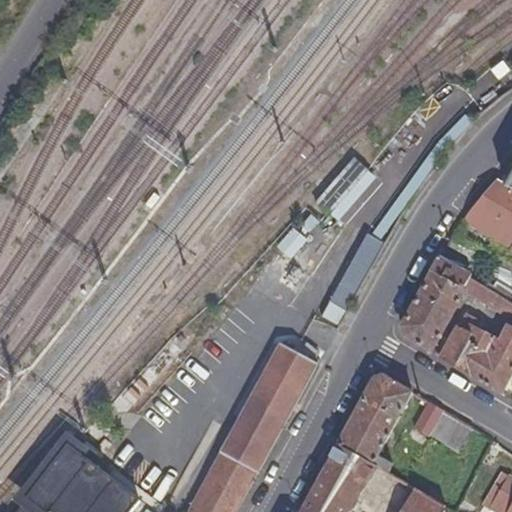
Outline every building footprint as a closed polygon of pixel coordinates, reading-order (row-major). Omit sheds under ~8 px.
[(511,249),(511,187),(504,182),(498,179),(484,195),(476,203),(464,222),(511,249)] [(277,247),(292,259),(309,239),(294,227),(277,247)] [(365,232),(323,319),(340,327),(382,240),(365,232)] [(450,245),(474,259),(481,247),(457,233),(450,245)] [(511,300),(443,257),(403,325),(406,336),(432,352),(468,290),(511,317),(511,329),(510,329),(501,344),(476,330),(481,322),(470,315),(462,327),(459,326),(441,357),(502,394),(511,375),(511,300)] [(242,511),(313,358),(272,339),(191,511),(242,511)] [(394,467),(380,459),(414,395),(386,378),(376,379),(368,395),(340,446),(379,469),(390,475),(394,467)] [(474,430),(431,405),(416,431),(430,439),(432,437),(461,454),(474,430)] [(129,511),(145,490),(67,436),(13,511),(129,511)] [(353,511),(358,506),(363,508),(365,505),(360,502),(379,469),(340,446),(320,484),(304,511),(353,511)] [(175,461),(164,489),(176,494),(188,466),(175,461)] [(511,511),(511,478),(493,510),(496,511),(511,511)] [(425,496),(411,488),(399,511),(439,511),(442,506),(435,502),(425,496)] [(425,496),(435,502),(438,497),(428,491),(425,496)]
